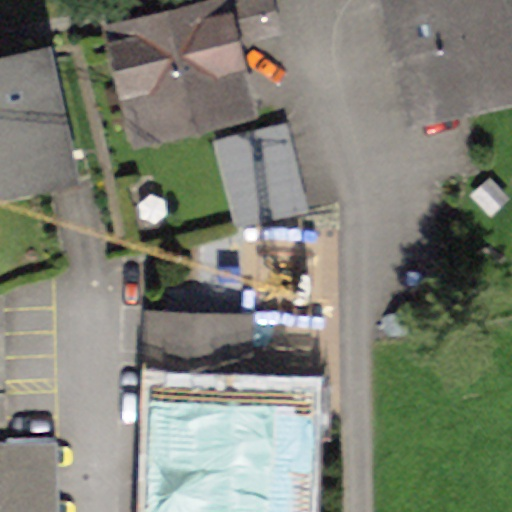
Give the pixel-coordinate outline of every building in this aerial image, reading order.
[(263,0),(214,0),(126,22),(152,121),(247,97),(230,29),(269,19),(263,0)] [(511,0),(406,0),(391,4),(415,105),(511,81),(511,0)] [(37,66),(0,74),(0,182),(13,179),(10,165),(56,155),(37,66)] [(279,125),(215,141),(236,227),(300,211),(279,125)] [(289,511),(293,413),(238,412),(241,325),(151,322),(149,384),(173,385),(168,511),(289,511)] [(56,511),(58,439),(2,438),(0,511),(56,511)]
